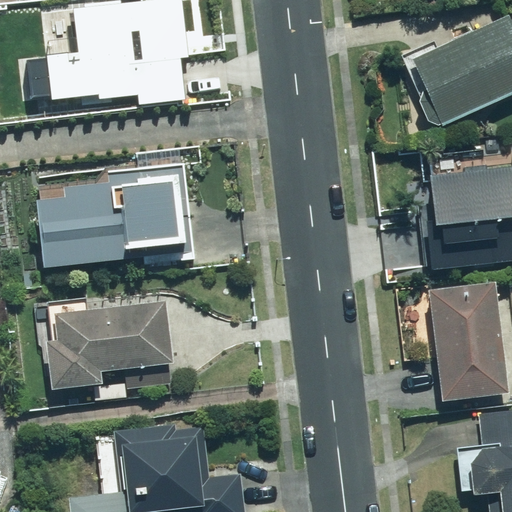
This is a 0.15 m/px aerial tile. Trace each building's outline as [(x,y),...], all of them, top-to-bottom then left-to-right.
[(106,103),(108,115),(185,106),(177,34),(149,37),(148,22),(136,24),(134,1),(70,8),(71,19),(48,21),(53,74),(34,76),(38,110),(106,103)] [(395,59),(430,134),(511,95),(511,39),(501,16),(435,46),(433,41),(395,59)] [(456,169),(457,177),(420,181),(427,270),(511,261),(511,151),(510,152),(511,168),(511,171),(485,174),(484,166),(456,169)] [(51,189),(53,204),(25,208),(33,275),(123,264),(191,256),(181,167),(100,176),(101,183),(51,189)] [(501,395),(490,285),(421,292),(433,402),(501,395)] [(42,390),(95,386),(94,372),(167,366),(162,308),(48,317),(50,343),(38,344),(42,390)] [(90,389),(91,403),(124,400),(123,386),(90,389)] [(464,447),(466,495),(492,494),(492,511),(511,511),(511,414),(478,415),(479,447),(464,447)] [(198,426),(94,435),(99,495),(60,498),(60,511),(245,511),(241,459),(201,462),(198,426)]
